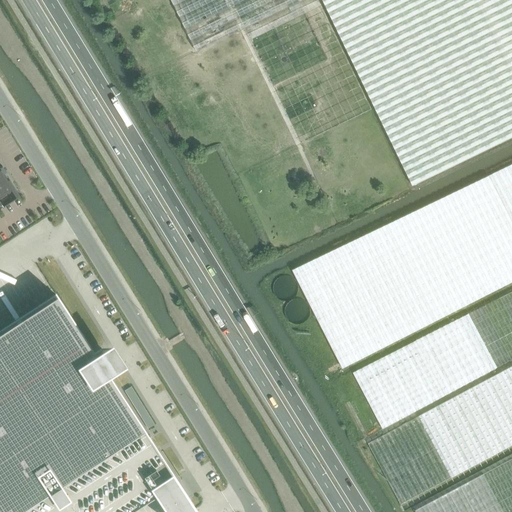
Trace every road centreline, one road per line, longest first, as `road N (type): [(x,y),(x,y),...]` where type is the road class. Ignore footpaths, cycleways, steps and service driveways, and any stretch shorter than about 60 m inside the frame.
road 1 (trunk): [(25,0),(342,511)]
road 2 (trunk): [(364,511),(49,0)]
road 3 (unclassified): [(0,100),(250,511)]
